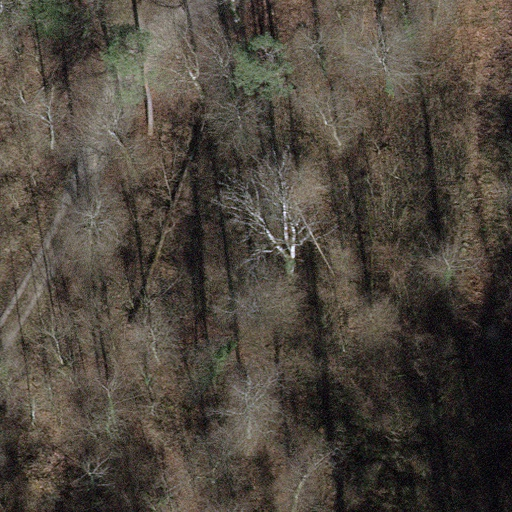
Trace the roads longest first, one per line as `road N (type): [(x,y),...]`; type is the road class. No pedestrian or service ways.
road 1 (track): [(0,336),(34,294),(136,68),(141,0)]
road 2 (track): [(136,68),(244,0)]
